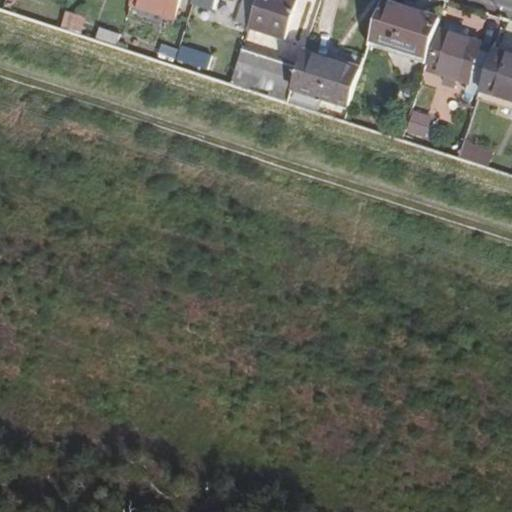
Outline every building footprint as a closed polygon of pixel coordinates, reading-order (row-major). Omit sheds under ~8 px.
[(132,0),(131,4),(175,18),(180,0),(132,0)] [(193,0),(192,6),(214,13),(218,0),(222,0),(235,4),(235,0),(193,0)] [(257,0),(242,0),(236,23),(248,28),(257,0)] [(257,0),(248,28),(248,29),(284,42),(296,0),(257,0)] [(380,2),(366,47),(425,66),(440,22),(380,2)] [(62,26),(73,30),(75,23),(64,19),(62,26)] [(481,88),(493,50),(442,34),(429,72),(444,77),(456,80),(481,88)] [(511,102),(511,48),(496,43),(493,50),(481,88),(480,91),(511,102)] [(178,63),(210,73),(215,58),(182,47),(178,63)] [(298,70),(241,51),(232,81),(289,99),(294,84),(298,70)] [(359,71),(303,52),(298,70),(294,84),(342,101),(345,94),(351,96),(359,71)] [(365,74),(359,71),(351,96),(356,98),(365,74)] [(456,80),(444,77),(442,84),(454,88),(456,80)] [(419,84),(405,128),(421,133),(436,89),(419,84)] [(511,154),(464,139),(460,154),(511,170),(511,154)]
